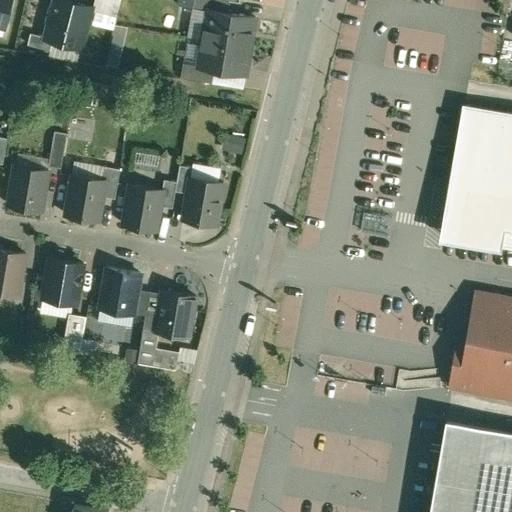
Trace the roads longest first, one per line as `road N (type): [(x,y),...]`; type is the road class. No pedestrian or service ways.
road 1 (tertiary): [(315,0),(249,266)]
road 2 (residential): [(249,266),(0,220)]
road 3 (tertiary): [(249,266),(185,507)]
road 4 (residential): [(0,473),(185,507)]
